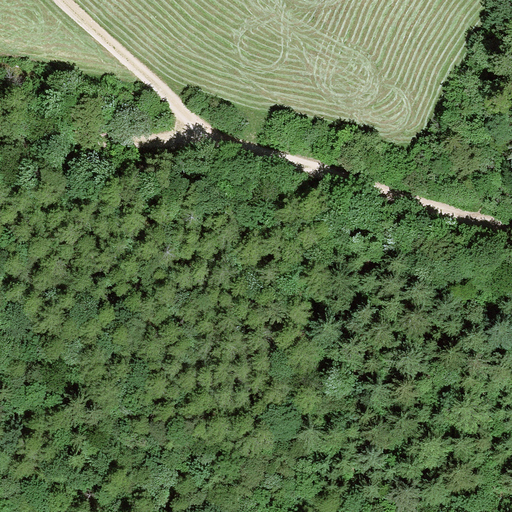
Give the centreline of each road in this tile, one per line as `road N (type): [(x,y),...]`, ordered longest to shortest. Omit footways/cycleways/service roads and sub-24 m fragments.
road 1 (track): [(511,227),(225,141)]
road 2 (track): [(0,141),(225,141)]
road 3 (track): [(225,141),(61,0)]
